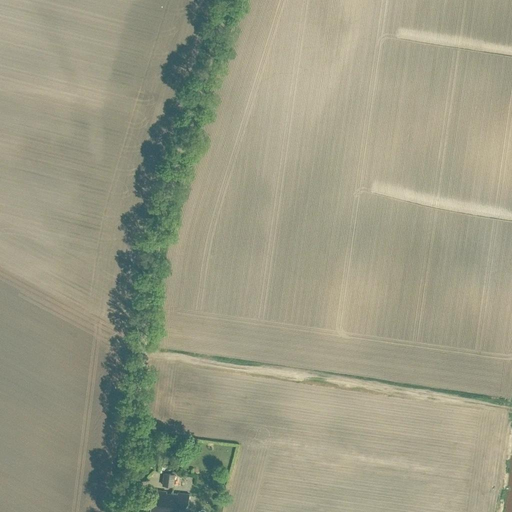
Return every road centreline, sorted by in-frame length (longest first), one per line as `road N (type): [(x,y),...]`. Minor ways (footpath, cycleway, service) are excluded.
road 1 (unclassified): [(120,511),(153,246),(228,0)]
road 2 (unknown): [(139,356),(511,410)]
